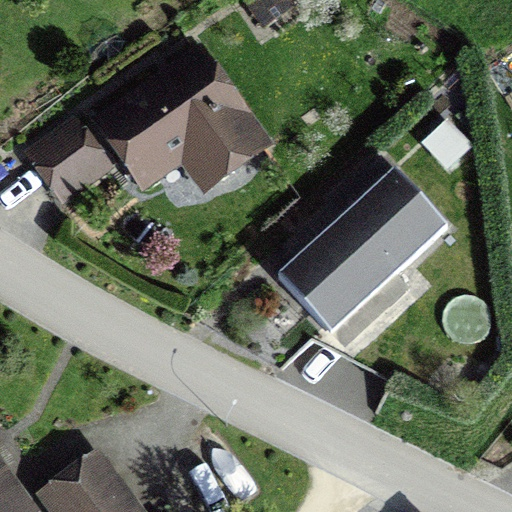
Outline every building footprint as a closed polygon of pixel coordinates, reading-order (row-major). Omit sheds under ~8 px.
[(198,57),(102,126),(143,182),(195,145),(218,177),(262,145),(198,57)] [(74,124),(32,155),(63,198),(105,167),(74,124)] [(394,171),(278,279),(324,328),(387,269),(394,277),(447,228),(394,171)] [(133,511),(95,460),(47,495),(58,511),(133,511)] [(0,511),(9,511),(0,499),(0,474),(5,470),(0,463),(0,511)]
